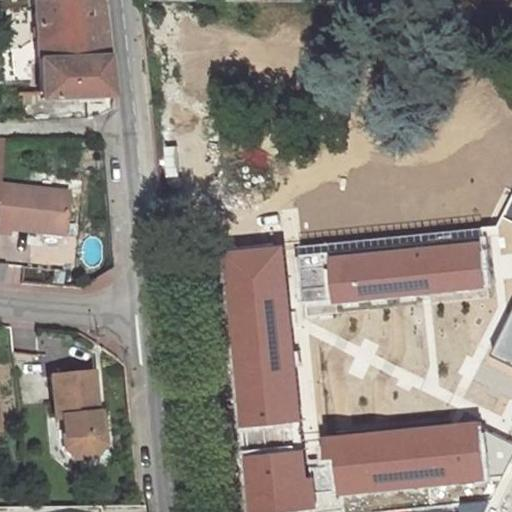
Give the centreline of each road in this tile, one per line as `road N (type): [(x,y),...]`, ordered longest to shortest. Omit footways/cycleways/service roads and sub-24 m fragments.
road 1 (secondary): [(150,313),(124,0)]
road 2 (secondary): [(172,511),(150,313)]
road 3 (unclassified): [(0,305),(150,313)]
